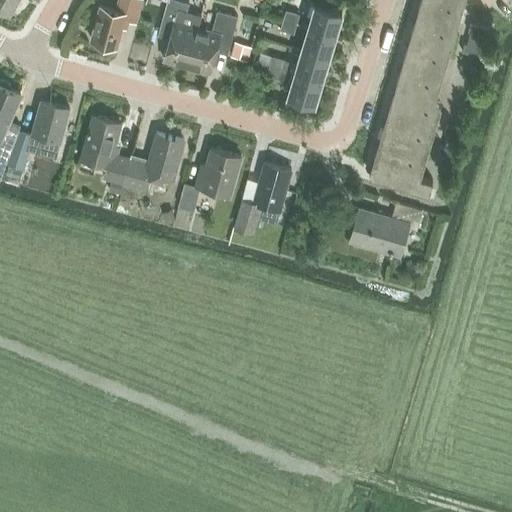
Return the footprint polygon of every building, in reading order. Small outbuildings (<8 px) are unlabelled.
[(0,0),(0,4),(10,11),(16,0),(0,0)] [(100,4),(93,33),(91,39),(116,46),(124,18),(136,21),(141,0),(118,0),(117,8),(100,4)] [(174,0),(167,0),(160,28),(171,31),(169,40),(164,58),(187,65),(198,27),(201,15),(188,11),(190,4),(174,0)] [(456,5),(437,0),(420,0),(415,21),(449,31),(456,5)] [(317,3),(310,28),(335,35),(342,11),(317,3)] [(288,9),(285,20),(296,24),(299,13),(288,9)] [(198,27),(187,65),(210,71),(215,53),(218,44),(228,46),(236,17),(219,12),(213,31),(198,27)] [(285,20),(281,31),(293,34),(296,24),(285,20)] [(415,21),(407,46),(441,56),(449,31),(415,21)] [(470,22),(467,31),(470,32),(474,33),(476,24),(470,22)] [(476,24),(474,33),(478,34),(480,35),(483,26),(476,24)] [(483,26),(480,35),(486,37),(489,28),(483,26)] [(310,28),(303,51),(328,58),(335,35),(310,28)] [(470,32),(468,38),(476,40),(478,34),(474,33),(470,32)] [(478,34),(476,40),(484,43),(486,37),(480,35),(478,34)] [(468,38),(466,44),(470,45),(475,46),(476,40),(468,38)] [(235,40),(231,55),(246,60),(250,44),(235,40)] [(476,40),(475,46),(476,47),(483,48),(484,43),(476,40)] [(464,43),(461,51),(468,53),(470,45),(466,44),(464,43)] [(470,45),(468,53),(474,55),(476,47),(475,46),(470,45)] [(407,46),(400,71),(434,81),(441,56),(407,46)] [(476,47),(474,55),(480,57),(483,48),(476,47)] [(274,55),(271,66),(321,81),(328,58),(303,51),(299,63),(274,55)] [(271,66),(268,77),(293,85),(290,96),(315,103),(321,81),(271,66)] [(400,71),(392,97),(426,107),(434,81),(400,71)] [(0,176),(6,162),(19,129),(20,124),(10,120),(22,93),(9,87),(10,85),(8,81),(1,78),(0,78),(0,176)] [(392,97),(384,122),(426,134),(433,111),(426,108),(426,107),(392,97)] [(19,129),(6,162),(25,167),(30,149),(36,151),(41,135),(61,141),(70,107),(41,99),(31,132),(19,129)] [(112,180),(124,183),(131,156),(113,151),(121,121),(93,114),(82,159),(106,165),(102,177),(112,180)] [(384,122),(377,147),(418,160),(426,134),(384,122)] [(447,124),(445,133),(447,133),(451,135),(453,126),(447,124)] [(453,126),(451,135),(457,136),(460,128),(453,126)] [(162,182),(164,177),(173,179),(184,139),(156,131),(149,158),(131,153),(131,156),(124,183),(146,189),(149,179),(162,182)] [(447,135),(445,139),(455,142),(457,136),(451,135),(447,133),(447,135)] [(445,139),(443,145),(447,147),(454,148),(455,142),(445,139)] [(441,145),(439,153),(445,155),(447,147),(443,145),(441,145)] [(185,181),(179,204),(194,209),(200,185),(230,194),(241,154),(212,146),(205,170),(201,169),(196,184),(185,181)] [(415,171),(418,160),(377,147),(369,173),(409,184),(408,187),(428,193),(433,176),(415,171)] [(447,147),(445,155),(451,157),(454,148),(447,147)] [(264,160),(253,200),(242,197),(234,225),(254,231),(262,203),(280,209),(292,168),(264,160)] [(112,180),(109,189),(121,193),(124,183),(112,180)] [(408,225),(417,228),(423,209),(397,201),(393,217),(359,207),(350,239),(400,254),(408,225)]
